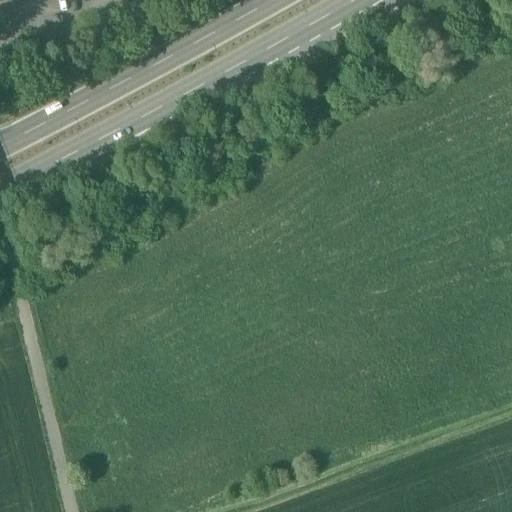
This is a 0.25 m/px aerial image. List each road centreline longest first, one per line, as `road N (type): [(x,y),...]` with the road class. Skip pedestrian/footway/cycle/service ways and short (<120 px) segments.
road 1 (trunk): [(0,182),(346,0)]
road 2 (trunk): [(263,0),(0,143)]
